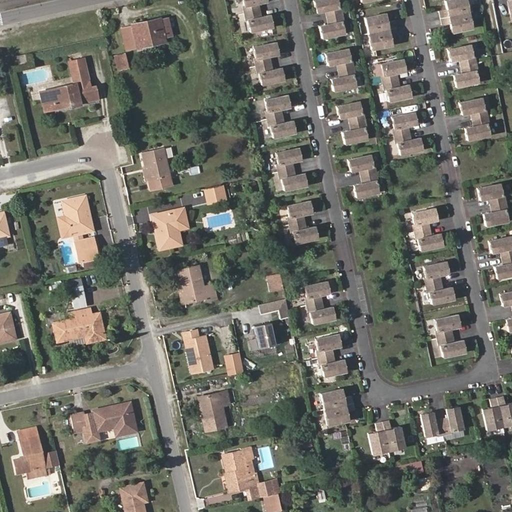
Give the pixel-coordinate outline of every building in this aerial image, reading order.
[(268,0),(267,0),(244,0),(245,5),(244,5),(245,12),(260,9),(259,2),(268,0)] [(339,7),(337,0),(315,0),(314,0),(316,12),(325,10),(327,17),(342,14),(340,7),(339,7)] [(469,12),(466,0),(446,0),(444,0),(446,9),(439,11),(440,18),(469,12)] [(273,26),(271,14),(262,16),(260,9),(245,12),(247,20),(248,19),(251,31),(273,26)] [(472,28),(469,12),(440,18),(442,25),(449,23),(451,32),(472,28)] [(396,27),(395,21),(387,22),(385,13),(364,18),(368,33),(396,27)] [(344,33),(342,22),(343,21),(342,14),(327,17),(328,24),(319,26),(322,38),(344,33)] [(172,36),(168,17),(160,18),(131,24),(131,25),(121,27),(127,51),(137,48),(136,46),(165,39),(164,38),(172,36)] [(392,45),(390,36),(398,34),(396,27),(368,33),(371,49),(392,45)] [(279,53),(277,41),(254,46),(256,58),(255,58),(256,65),(271,62),(270,55),(279,53)] [(472,56),(470,44),(447,49),(450,61),(459,59),(460,66),(476,63),(474,55),(472,56)] [(350,60),(347,48),(325,53),(327,65),(337,63),(338,70),(353,67),(352,59),(350,60)] [(128,68),(124,53),(114,56),(118,71),(128,68)] [(26,62),(25,54),(17,55),(19,64),(26,62)] [(87,72),(83,58),(69,61),(72,76),(87,72)] [(405,71),(403,59),(380,64),(382,75),(381,75),(382,83),(398,79),(396,73),(405,71)] [(285,79),(282,67),(273,69),(271,62),(256,65),(258,73),(259,72),(262,84),(285,79)] [(478,82),(475,71),(477,70),(476,63),(460,66),(462,73),(453,75),(455,87),(478,82)] [(355,86),(353,74),(355,74),(353,67),(338,70),(339,77),(330,79),(333,91),(355,86)] [(89,80),(87,72),(72,76),(74,83),(89,80)] [(380,77),(370,77),(370,86),(381,85),(380,77)] [(411,96),(408,84),(399,86),(398,79),(382,83),(384,90),(386,90),(388,101),(411,96)] [(98,99),(95,86),(90,87),(89,80),(74,83),(40,91),(44,111),(65,106),(70,105),(70,107),(80,105),(80,103),(98,99)] [(283,115),(281,108),(290,106),(288,94),(265,99),(267,110),(266,111),(267,118),(283,115)] [(487,116),(485,109),(484,109),(481,98),(459,102),(461,114),(470,112),(472,119),(487,116)] [(361,113),(359,101),(336,106),(339,118),(348,116),(349,123),(365,120),(363,112),(361,113)] [(416,124),(414,112),(391,117),(394,128),(392,128),(394,136),(409,133),(407,126),(416,124)] [(296,132),(293,120),(284,122),(283,115),(267,118),(269,125),(271,125),(273,137),(296,132)] [(489,135),(487,124),(488,123),(487,116),(472,119),(473,126),(464,128),(467,140),(489,135)] [(367,139),(364,127),(366,127),(365,120),(349,123),(351,130),(342,132),(344,144),(367,139)] [(422,149),(419,137),(410,139),(409,133),(394,136),(395,143),(397,143),(399,154),(422,149)] [(172,186),(163,147),(141,152),(145,167),(148,180),(150,191),(172,186)] [(301,159),(299,147),(276,152),(279,163),(277,164),(278,171),(294,168),(292,161),(301,159)] [(373,166),(370,155),(347,159),(350,171),(359,169),(361,176),(376,173),(374,166),(373,166)] [(307,185),(304,173),(295,175),(294,168),(278,171),(280,178),(282,178),(284,189),(307,185)] [(378,192),(376,181),(377,180),(376,173),(361,176),(362,183),(353,185),(355,197),(378,192)] [(502,195),(500,183),(477,188),(480,200),(489,198),(490,205),(505,202),(504,194),(502,195)] [(225,199),(222,185),(204,189),(208,203),(225,199)] [(92,230),(85,196),(62,201),(65,215),(69,235),(92,230)] [(313,212),(310,200),(288,205),(290,216),(288,216),(290,224),(305,221),(304,214),(313,212)] [(508,221),(505,209),(507,209),(505,202),(490,205),(492,212),(482,214),(485,226),(508,221)] [(188,227),(183,208),(173,210),(178,230),(188,227)] [(437,220),(435,208),(412,213),(414,224),(413,224),(414,232),(429,228),(428,222),(437,220)] [(178,230),(173,210),(152,215),(159,249),(181,244),(178,230)] [(0,237),(9,235),(4,213),(0,214),(0,237)] [(69,235),(65,215),(58,217),(62,237),(69,235)] [(318,237),(316,226),(306,228),(305,221),(290,224),(291,231),(293,231),(295,242),(318,237)] [(442,245),(440,233),(431,235),(429,228),(414,232),(416,239),(417,239),(420,250),(442,245)] [(511,254),(511,241),(511,236),(488,241),(491,252),(500,250),(501,257),(511,254)] [(97,256),(93,238),(75,242),(78,260),(97,256)] [(511,274),(511,254),(501,257),(503,264),(494,266),(496,278),(511,274)] [(448,273),(446,261),(423,266),(426,277),(424,277),(425,285),(441,282),(439,275),(448,273)] [(216,299),(213,284),(202,286),(198,265),(177,270),(182,289),(185,303),(205,298),(206,301),(216,299)] [(283,289),(280,276),(267,279),(269,291),(283,289)] [(82,285),(81,277),(52,284),(54,292),(63,289),(82,285)] [(329,293),(327,281),(304,285),(306,297),(305,297),(306,305),(321,301),(320,295),(329,293)] [(454,298),(451,286),(442,288),(441,282),(425,285),(427,292),(429,292),(431,303),(454,298)] [(85,295),(82,285),(63,289),(65,299),(71,298),(84,295),(85,295)] [(511,290),(499,294),(502,305),(511,303),(511,308),(511,290)] [(86,306),(84,295),(71,298),(73,309),(86,306)] [(288,316),(284,298),(257,304),(259,313),(277,309),(279,318),(288,316)] [(334,318),(332,306),(323,308),(321,301),(306,305),(308,312),(309,312),(312,323),(334,318)] [(105,338),(99,313),(92,314),(91,308),(70,313),(71,319),(53,323),(57,341),(73,338),(75,345),(77,345),(77,347),(87,345),(86,342),(105,338)] [(0,341),(15,338),(9,312),(0,314),(0,341)] [(218,313),(218,324),(233,323),(232,312),(218,313)] [(460,326),(457,314),(435,319),(437,330),(435,330),(437,338),(452,335),(451,328),(460,326)] [(274,344),(269,322),(253,325),(258,348),(274,344)] [(212,369),(205,335),(198,336),(196,329),(182,332),(192,374),(212,369)] [(340,345),(337,334),(315,338),(317,350),(315,350),(317,358),(332,354),(331,347),(340,345)] [(465,351),(463,340),(453,342),(452,335),(437,338),(438,345),(440,345),(442,356),(465,351)] [(242,372),(238,353),(225,356),(229,375),(242,372)] [(345,371),(343,359),(333,361),(332,354),(317,358),(318,365),(320,365),(322,376),(345,371)] [(352,403),(350,396),(342,397),(340,388),(320,393),(323,409),(352,403)] [(226,426),(222,406),(229,404),(226,390),(201,396),(204,413),(201,413),(205,431),(226,426)] [(511,424),(511,402),(504,404),(502,397),(495,398),(501,426),(511,424)] [(501,426),(495,398),(489,399),(490,407),(481,409),(486,430),(501,426)] [(136,431),(130,402),(92,410),(92,412),(84,414),(84,412),(70,415),(73,429),(82,427),(83,430),(86,442),(99,439),(97,431),(114,427),(120,425),(122,434),(136,431)] [(347,420),(345,411),(353,409),(352,403),(323,409),(326,425),(347,420)] [(462,429),(457,406),(445,409),(447,418),(440,419),(443,435),(451,433),(450,431),(462,429)] [(443,435),(440,419),(433,421),(431,412),(419,414),(424,437),(436,434),(436,436),(443,435)] [(403,447),(399,427),(390,429),(388,421),(381,422),(387,451),(403,447)] [(387,451),(381,422),(375,424),(376,431),(367,433),(372,454),(387,451)] [(122,434),(120,425),(114,427),(116,435),(122,434)] [(43,466),(35,427),(18,431),(24,457),(29,456),(32,468),(43,466)] [(310,445),(308,437),(302,438),(304,446),(310,445)] [(247,475),(244,460),(251,458),(253,458),(250,446),(240,448),(240,450),(221,454),(226,472),(230,492),(246,488),(256,485),(259,497),(264,496),(267,495),(277,493),(274,479),(258,483),(256,473),(255,473),(247,475)] [(45,474),(43,466),(32,468),(29,456),(24,457),(28,477),(45,474)] [(255,473),(251,458),(244,460),(247,475),(255,473)] [(442,468),(440,458),(432,461),(434,470),(442,468)] [(422,473),(420,465),(411,467),(412,470),(414,476),(422,473)] [(414,476),(412,470),(398,474),(400,479),(414,476)] [(431,476),(418,479),(420,490),(434,487),(431,476)] [(147,501),(142,482),(120,488),(125,511),(144,511),(142,502),(147,501)] [(259,497),(256,485),(246,488),(248,500),(259,497)] [(325,498),(322,486),(316,487),(319,499),(325,498)] [(280,510),(277,493),(267,495),(271,511),(280,510)]
